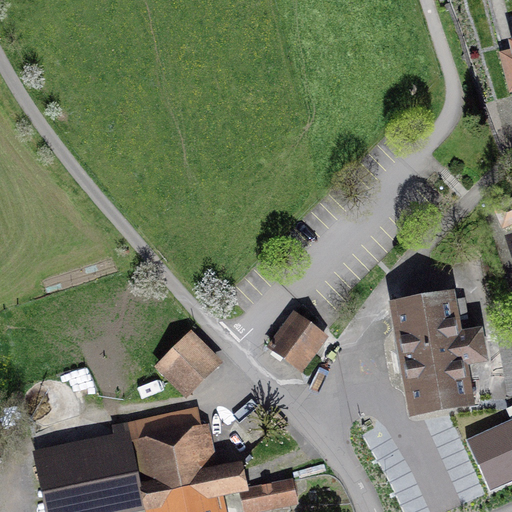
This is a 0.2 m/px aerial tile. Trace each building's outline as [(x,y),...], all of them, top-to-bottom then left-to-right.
[(511,201),(495,209),(503,226),(511,221),(511,201)] [(467,401),(460,365),(484,361),(479,333),(456,337),(449,300),(397,309),(403,342),(395,343),(401,379),(409,377),(415,410),(467,401)] [(294,315),(271,348),(302,370),(326,337),(294,315)] [(193,339),(158,374),(189,406),(224,371),(193,339)] [(511,419),(474,436),(497,487),(511,480),(511,419)] [(137,456),(147,511),(228,511),(227,504),(253,499),(248,472),(220,478),(210,428),(134,443),(137,456)] [(147,511),(137,456),(44,474),(51,511),(147,511)] [(243,502),(245,511),(292,511),(300,510),(296,490),(243,502)]
